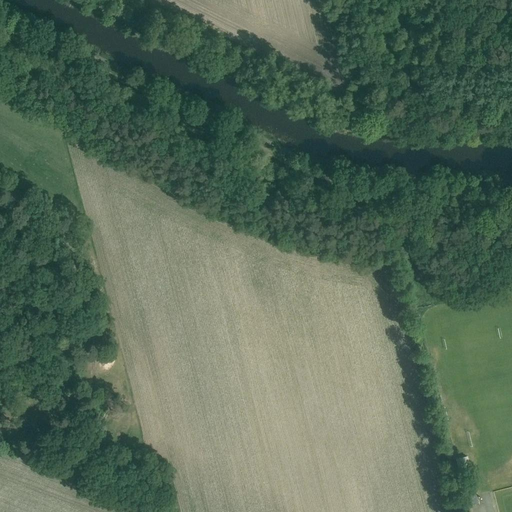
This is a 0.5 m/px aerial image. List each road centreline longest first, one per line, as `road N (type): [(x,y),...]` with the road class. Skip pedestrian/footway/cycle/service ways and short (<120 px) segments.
road 1 (unclassified): [(511,190),(368,193),(0,29)]
road 2 (track): [(83,0),(299,107),(387,134),(511,128)]
